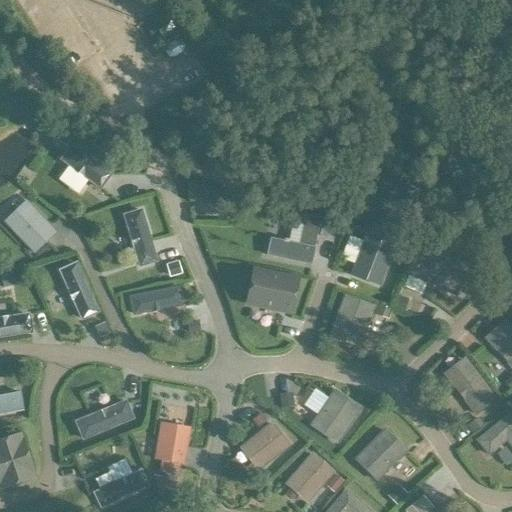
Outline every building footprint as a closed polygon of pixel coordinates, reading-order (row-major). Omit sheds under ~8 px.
[(50,144),(43,154),(55,163),(62,154),(50,144)] [(110,176),(71,147),(61,161),(74,171),(75,173),(80,177),(83,178),(100,190),(110,176)] [(217,193),(205,192),(203,203),(215,205),(217,193)] [(28,206),(17,216),(19,218),(9,228),(34,254),(55,234),(28,206)] [(140,212),(124,217),(130,236),(129,239),(131,246),(134,248),(140,267),(156,262),(140,212)] [(270,240),(267,257),(310,266),(320,219),(304,216),(298,246),(270,240)] [(407,233),(403,244),(412,247),(416,237),(407,233)] [(363,246),(352,276),(379,286),(394,249),(374,241),(373,239),(367,237),(365,238),(362,244),(363,246)] [(467,274),(417,252),(406,276),(456,298),(467,274)] [(178,262),(166,266),(169,278),(181,275),(178,262)] [(76,265),(60,273),(68,291),(68,293),(71,301),(73,302),(82,320),(97,313),(76,265)] [(12,274),(0,277),(3,289),(15,286),(12,274)] [(255,274),(249,304),(289,312),(295,282),(255,274)] [(178,290),(130,299),(134,316),(149,312),(152,313),(159,312),(161,310),(181,306),(178,290)] [(344,296),(328,337),(359,349),(375,308),(344,296)] [(393,308),(404,313),(408,302),(397,297),(393,308)] [(390,311),(379,306),(376,316),(387,320),(390,311)] [(0,338),(30,333),(28,316),(8,320),(6,318),(0,319),(0,338)] [(198,322),(187,324),(189,334),(200,332),(198,322)] [(511,330),(504,322),(484,340),(511,370),(511,330)] [(104,323),(95,328),(100,340),(110,336),(104,323)] [(496,401),(464,359),(442,376),(475,418),(496,401)] [(362,410),(334,391),(309,428),(337,446),(362,410)] [(0,416),(23,412),(19,394),(4,397),(5,399),(0,399),(0,416)] [(292,394),(279,396),(280,409),(293,407),(292,394)] [(95,416),(76,424),(83,440),(132,420),(125,404),(107,411),(104,411),(96,414),(95,416)] [(511,416),(510,414),(475,441),(488,458),(507,443),(511,449),(511,416)] [(260,415),(252,422),(257,429),(266,422),(260,415)] [(479,418),(468,426),(474,434),(485,426),(479,418)] [(272,423),(239,450),(258,473),(290,447),(272,423)] [(186,430),(166,426),(164,437),(159,437),(155,460),(162,461),(160,473),(177,475),(179,464),(183,465),(186,445),(184,444),(186,430)] [(384,431),(354,461),(376,483),(407,453),(384,431)] [(18,440),(0,445),(0,479),(2,487),(31,478),(18,440)] [(335,473),(312,454),(284,486),(307,506),(335,473)] [(115,484),(94,494),(101,510),(148,487),(141,472),(126,479),(124,478),(117,482),(115,484)] [(109,474),(95,481),(99,489),(113,482),(109,474)] [(176,479),(153,476),(159,498),(175,491),(176,479)] [(327,489),(333,494),(343,482),(337,477),(327,489)] [(387,497),(396,506),(407,495),(398,486),(387,497)] [(370,511),(345,490),(326,511),(370,511)]
